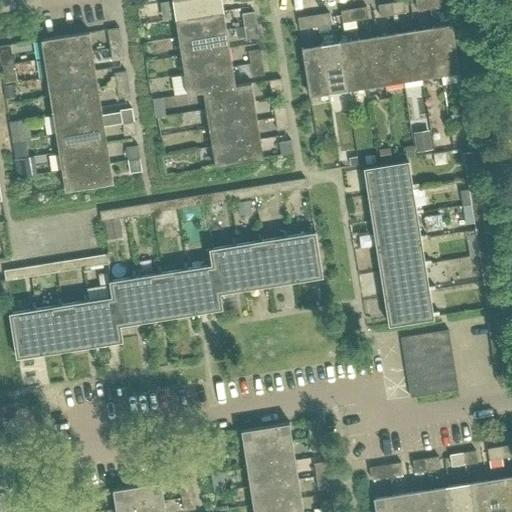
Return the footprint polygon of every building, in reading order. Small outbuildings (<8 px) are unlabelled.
[(172,0),(175,18),(223,10),(221,0),(172,0)] [(401,0),(390,2),(392,14),(405,12),(403,0),(401,0)] [(414,0),(416,10),(430,8),(428,0),(414,0)] [(428,0),(430,8),(442,6),(441,0),(428,0)] [(379,16),(392,14),(390,2),(377,4),(379,16)] [(353,8),(355,20),(368,18),(366,6),(353,8)] [(342,22),(355,20),(353,8),(340,10),(342,22)] [(178,36),(226,28),(223,10),(175,18),(178,36)] [(244,25),(255,23),(254,11),(242,13),(244,25)] [(316,14),(318,26),(330,24),(328,12),(316,14)] [(299,29),(318,26),(316,14),(297,17),(299,29)] [(432,25),(440,74),(459,71),(452,22),(432,25)] [(255,23),(244,25),(246,38),(258,37),(255,23)] [(421,77),(440,74),(432,25),(414,28),(421,77)] [(110,47),(121,46),(118,27),(107,29),(110,47)] [(181,55),(229,47),(226,28),(178,36),(181,55)] [(403,80),(421,77),(414,28),(395,31),(403,80)] [(44,58),(92,50),(89,31),(41,39),(44,58)] [(384,83),(403,80),(395,31),(376,34),(384,83)] [(366,86),(384,83),(376,34),(358,37),(366,86)] [(347,89),(366,86),(358,37),(339,40),(347,89)] [(328,92),(347,89),(339,40),(321,43),(328,92)] [(309,95),(328,92),(321,43),(301,46),(309,95)] [(121,46),(110,47),(112,61),(123,59),(121,46)] [(184,74),(232,66),(229,47),(181,55),(184,74)] [(250,63),(261,61),(259,48),(248,50),(250,63)] [(47,77),(95,69),(92,50),(44,58),(47,77)] [(261,61),(250,63),(252,75),(263,74),(261,61)] [(235,85),(235,84),(232,66),(184,74),(187,93),(203,90),(235,85)] [(50,95),(98,88),(95,69),(47,77),(50,95)] [(15,70),(3,72),(4,82),(17,80),(15,70)] [(116,85),(127,83),(125,70),(114,72),(116,85)] [(271,92),(279,91),(283,90),(280,77),(269,79),(271,92)] [(206,109),(254,101),(251,81),(235,84),(235,85),(203,90),(206,109)] [(127,83),(116,85),(118,98),(129,96),(127,83)] [(53,114),(101,106),(98,88),(50,95),(53,114)] [(209,127),(257,119),(254,101),(206,109),(209,127)] [(274,117),(286,115),(284,102),(273,104),(274,117)] [(56,133),(104,125),(122,122),(133,120),(131,107),(120,109),(120,112),(109,114),(106,116),(106,118),(103,118),(101,106),(53,114),(56,133)] [(286,115),(274,117),(277,130),(288,128),(286,115)] [(212,146),(260,138),(257,119),(209,127),(212,146)] [(133,120),(122,122),(124,135),(135,134),(133,120)] [(59,151),(107,144),(104,125),(56,133),(59,151)] [(260,138),(212,146),(215,164),(215,165),(263,157),(260,138)] [(280,154),(292,152),(290,140),(278,141),(280,154)] [(62,170),(110,162),(107,144),(59,151),(62,170)] [(128,160),(139,158),(137,145),(126,147),(128,160)] [(466,178),(476,176),(472,151),(463,152),(466,178)] [(139,158),(128,160),(130,172),(141,171),(139,158)] [(408,160),(364,167),(368,194),(412,187),(408,160)] [(110,162),(62,170),(65,189),(113,182),(110,162)] [(280,191),(306,187),(306,186),(305,177),(279,181),(280,191)] [(253,186),(255,195),(273,192),(272,183),(253,186)] [(471,203),(480,202),(477,184),(468,185),(471,203)] [(237,198),(255,195),(253,186),(235,189),(237,198)] [(412,187),(368,194),(372,220),(416,213),(412,187)] [(202,194),(204,203),(222,201),(220,191),(202,194)] [(186,206),(204,203),(202,194),(184,197),(186,206)] [(151,202),(152,212),(171,209),(169,199),(151,202)] [(134,215),(152,212),(151,202),(133,205),(134,215)] [(480,202),(471,203),(474,222),(483,220),(480,202)] [(101,220),(120,217),(118,208),(100,210),(101,220)] [(416,213),(372,220),(376,245),(421,238),(416,213)] [(313,231),(287,235),(294,279),(321,275),(322,275),(315,230),(313,231)] [(287,235),(262,239),(269,283),(294,279),(287,235)] [(479,254),(489,253),(486,235),(476,236),(479,254)] [(421,238),(376,245),(380,271),(425,263),(421,238)] [(262,239),(236,243),(243,287),(269,283),(262,239)] [(236,243),(209,247),(211,257),(211,263),(213,263),(218,291),(220,291),(243,287),(236,243)] [(90,266),(108,263),(107,253),(89,256),(90,266)] [(489,253),(479,254),(482,272),(492,271),(489,253)] [(55,261),(57,271),(75,268),(73,258),(55,261)] [(39,274),(57,271),(55,261),(37,264),(39,274)] [(211,263),(187,267),(195,311),(222,307),(220,291),(218,291),(213,263),(211,263)] [(425,263),(380,271),(384,296),(429,289),(425,263)] [(5,279),(24,276),(23,267),(4,269),(5,279)] [(187,267),(162,271),(169,315),(195,311),(187,267)] [(162,271),(136,275),(143,319),(169,315),(162,271)] [(136,275),(109,279),(111,289),(112,295),(113,295),(118,324),(120,323),(143,319),(136,275)] [(487,306),(497,305),(494,286),(484,288),(487,306)] [(429,289),(384,296),(388,322),(389,324),(433,316),(433,315),(429,289)] [(112,295),(88,299),(95,344),(122,339),(120,323),(118,324),(113,295),(112,295)] [(88,299),(62,303),(69,348),(95,344),(88,299)] [(62,303),(37,307),(44,352),(69,348),(62,303)] [(10,311),(9,312),(16,356),(17,356),(44,352),(37,307),(10,311)] [(489,335),(511,330),(511,325),(511,319),(487,323),(489,335)] [(426,345),(450,341),(448,329),(424,333),(426,345)] [(491,346),(511,343),(511,330),(489,335),(491,346)] [(403,349),(426,345),(424,333),(401,337),(403,349)] [(428,357),(452,353),(450,341),(426,345),(428,357)] [(493,358),(511,355),(511,343),(491,346),(493,358)] [(404,361),(428,357),(426,345),(403,349),(404,361)] [(430,369),(454,365),(452,353),(428,357),(430,369)] [(495,370),(511,367),(511,355),(493,358),(495,370)] [(406,372),(430,369),(428,357),(404,361),(406,372)] [(432,380),(456,377),(454,365),(430,369),(432,380)] [(511,367),(495,370),(497,382),(511,379),(511,367)] [(408,384),(432,380),(430,369),(406,372),(408,384)] [(432,380),(434,392),(458,389),(456,377),(432,380)] [(410,396),(434,392),(432,380),(408,384),(410,396)] [(310,438),(322,436),(319,417),(307,419),(310,438)] [(244,449),(292,441),(289,421),(241,429),(244,449)] [(322,436),(310,438),(312,451),(324,449),(322,436)] [(247,467),(295,460),(292,441),(244,449),(247,467)] [(511,443),(500,446),(501,457),(511,455),(511,443)] [(489,459),(501,457),(500,446),(487,448),(489,459)] [(462,452),(464,463),(477,461),(475,449),(462,452)] [(451,465),(464,463),(462,452),(449,454),(451,465)] [(157,475),(159,474),(184,470),(181,455),(155,459),(157,475)] [(425,458),(427,469),(440,467),(438,455),(425,458)] [(414,471),(427,469),(425,458),(412,460),(414,471)] [(250,486),(298,478),(295,460),(247,467),(250,486)] [(316,475),(327,473),(326,461),(314,463),(316,475)] [(388,463),(389,475),(402,473),(401,461),(388,463)] [(371,478),(389,475),(388,463),(369,466),(371,478)] [(327,473),(316,475),(318,488),(330,486),(327,473)] [(491,511),(510,511),(504,475),(486,478),(491,511)] [(181,497),(193,495),(190,476),(178,478),(181,497)] [(253,504),(301,497),(298,478),(250,486),(253,504)] [(471,511),(491,511),(486,478),(467,481),(471,511)] [(115,507),(164,500),(160,480),(112,488),(115,507)] [(452,511),(471,511),(467,481),(448,484),(452,511)] [(433,511),(452,511),(448,484),(430,487),(433,511)] [(414,511),(433,511),(430,487),(411,490),(414,511)] [(395,511),(414,511),(411,490),(392,493),(395,511)] [(375,511),(395,511),(392,493),(373,496),(375,511)] [(193,495),(181,497),(183,510),(195,508),(193,495)] [(253,511),(303,511),(301,497),(253,504),(253,511)] [(321,511),(325,511),(334,511),(331,498),(320,500),(321,511)] [(116,511),(165,511),(164,500),(115,507),(116,511)]
